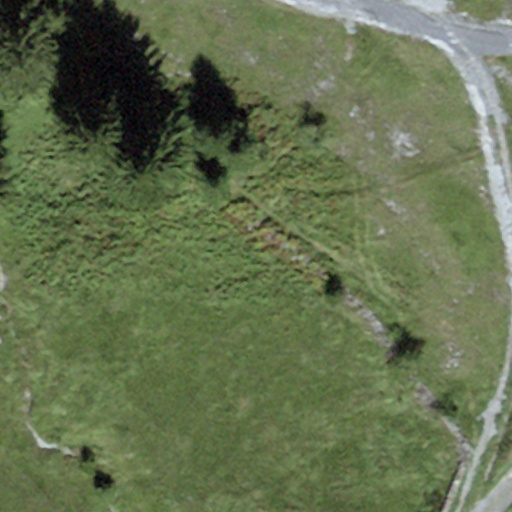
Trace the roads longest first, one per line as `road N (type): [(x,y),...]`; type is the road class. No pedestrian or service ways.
road 1 (track): [(511,239),(467,63),(419,0)]
road 2 (track): [(466,511),(511,336)]
